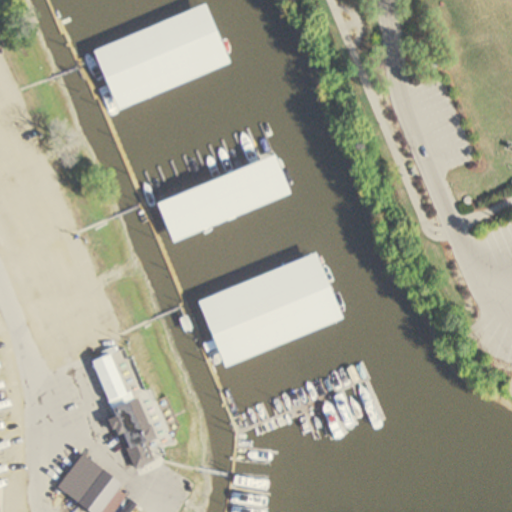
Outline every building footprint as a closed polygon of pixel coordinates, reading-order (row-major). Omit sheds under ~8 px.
[(231,68),(209,7),(96,46),(118,107),(231,68)] [(293,199),(280,160),(160,199),(173,238),(293,199)] [(202,298),(226,365),(346,323),(322,255),(202,298)] [(97,360),(132,459),(154,451),(150,440),(174,431),(163,400),(147,406),(126,350),(97,360)] [(92,511),(117,511),(128,496),(122,492),(127,483),(84,456),(61,492),(92,511)]
